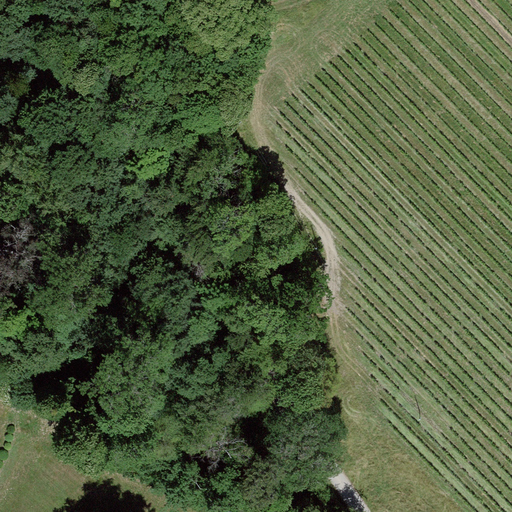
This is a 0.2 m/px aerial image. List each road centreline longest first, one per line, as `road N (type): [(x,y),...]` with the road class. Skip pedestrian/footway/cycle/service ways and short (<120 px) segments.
road 1 (track): [(358,511),(0,13)]
road 2 (track): [(89,0),(224,120)]
